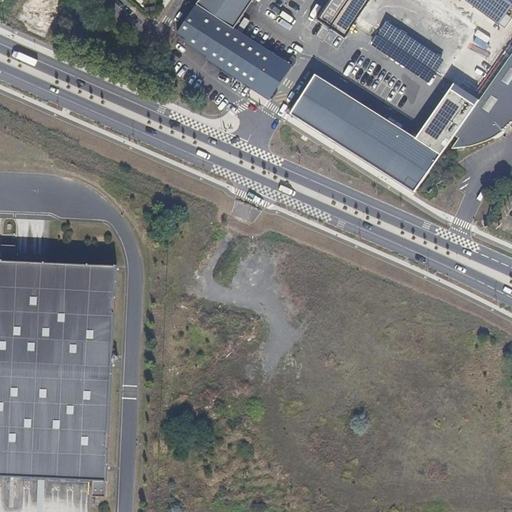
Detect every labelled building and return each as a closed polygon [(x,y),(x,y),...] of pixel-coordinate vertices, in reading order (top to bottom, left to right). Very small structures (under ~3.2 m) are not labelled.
[(234,30),(253,0),(200,0),(176,34),(186,41),(184,43),(208,59),(206,61),(249,88),(271,101),(292,67),(234,30)] [(347,35),(370,0),(332,0),(320,18),(347,35)] [(511,6),(511,0),(466,0),(500,24),(511,6)] [(511,56),(484,98),(478,108),(458,137),(460,140),(455,149),(469,147),(480,143),(491,139),(505,130),(511,122),(511,56)] [(417,139),(317,77),(291,115),(376,168),(414,192),(441,154),(478,108),(452,90),(417,139)] [(0,477),(93,481),(92,497),(106,498),(107,482),(117,266),(15,262),(16,246),(2,245),(1,261),(0,261),(0,477)]
